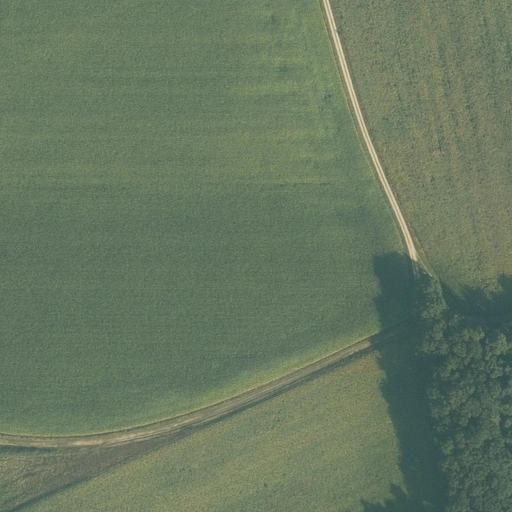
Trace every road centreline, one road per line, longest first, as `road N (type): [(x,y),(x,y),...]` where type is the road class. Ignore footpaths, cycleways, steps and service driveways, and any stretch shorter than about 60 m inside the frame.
road 1 (track): [(0,441),(110,441),(201,417),(423,313)]
road 2 (track): [(423,313),(409,242),(365,138),(324,0)]
road 3 (track): [(427,319),(462,511)]
